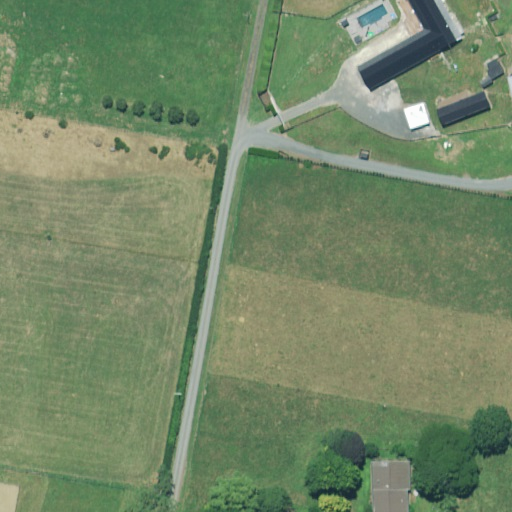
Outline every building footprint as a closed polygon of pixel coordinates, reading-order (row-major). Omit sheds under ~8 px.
[(466,39),(444,0),(441,0),(417,14),(427,30),(378,57),(391,81),(466,39)] [(506,73),(498,59),(488,65),(497,79),(506,73)] [(492,108),(486,92),(439,111),(445,126),(492,108)] [(432,123),(426,105),(407,112),(413,130),(432,123)] [(411,511),(411,462),(374,463),(373,511),(411,511)]
